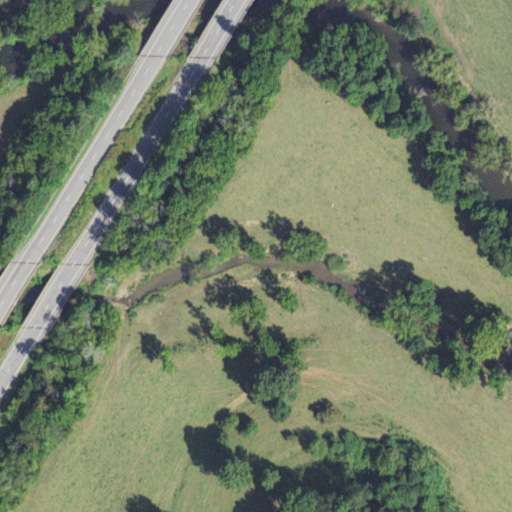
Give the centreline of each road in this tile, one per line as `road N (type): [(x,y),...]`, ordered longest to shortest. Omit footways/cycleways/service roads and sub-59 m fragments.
road 1 (trunk): [(159,53),(41,246)]
road 2 (trunk): [(89,247),(207,55)]
